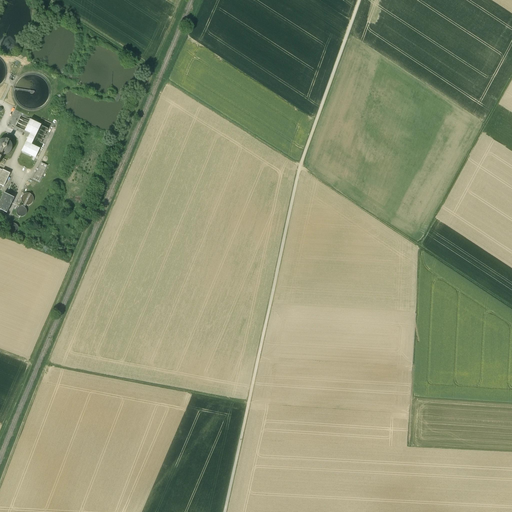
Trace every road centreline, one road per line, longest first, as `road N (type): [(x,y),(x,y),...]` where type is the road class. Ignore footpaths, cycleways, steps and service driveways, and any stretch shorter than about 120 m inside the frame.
road 1 (track): [(224,511),(300,165),(358,0)]
road 2 (track): [(0,437),(183,0)]
road 3 (track): [(201,0),(45,366)]
road 4 (track): [(165,80),(423,245)]
road 5 (track): [(45,366),(247,405)]
road 6 (track): [(412,446),(423,245)]
road 7 (track): [(511,79),(423,245)]
road 8 (track): [(45,366),(0,483)]
